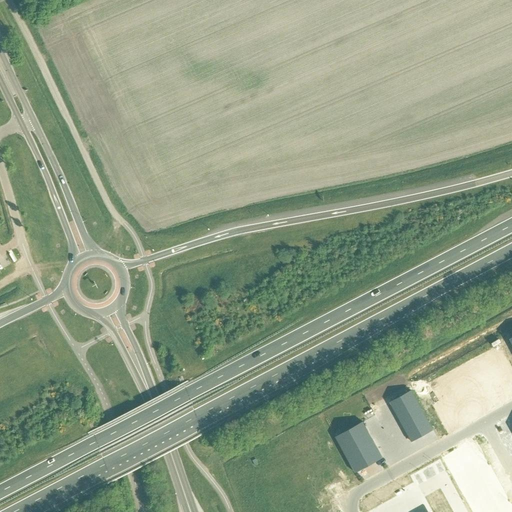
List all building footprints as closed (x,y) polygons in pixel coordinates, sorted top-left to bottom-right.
[(106,261),(102,265),(119,285),(123,281),(106,261)] [(492,394),(511,383),(511,365),(500,343),(473,358),(492,394)] [(261,367),(275,360),(273,355),(258,362),(261,367)] [(450,373),(422,387),(437,414),(465,400),(450,373)] [(390,402),(411,441),(433,429),(412,390),(390,402)] [(335,436),(355,472),(382,457),(363,421),(335,436)] [(495,511),(469,467),(448,479),(466,511),(495,511)]
